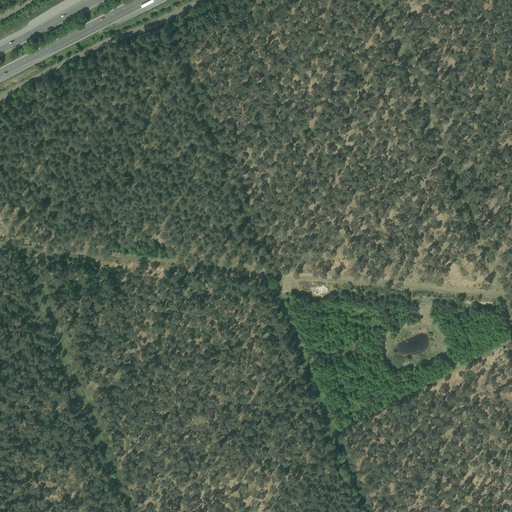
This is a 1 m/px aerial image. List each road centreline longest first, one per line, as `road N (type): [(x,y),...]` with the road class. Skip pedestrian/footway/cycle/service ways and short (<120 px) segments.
road 1 (track): [(511,304),(0,253)]
road 2 (motorway): [(0,72),(141,0)]
